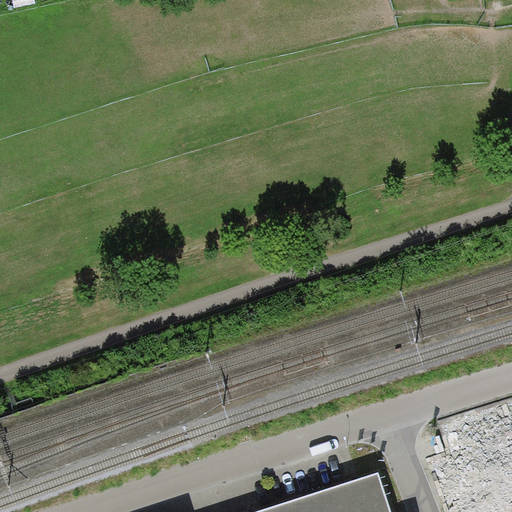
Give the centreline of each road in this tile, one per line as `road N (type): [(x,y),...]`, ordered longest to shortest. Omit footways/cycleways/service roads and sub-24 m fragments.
road 1 (track): [(0,383),(511,211)]
road 2 (residential): [(119,511),(388,426)]
road 3 (residential): [(388,426),(511,388)]
